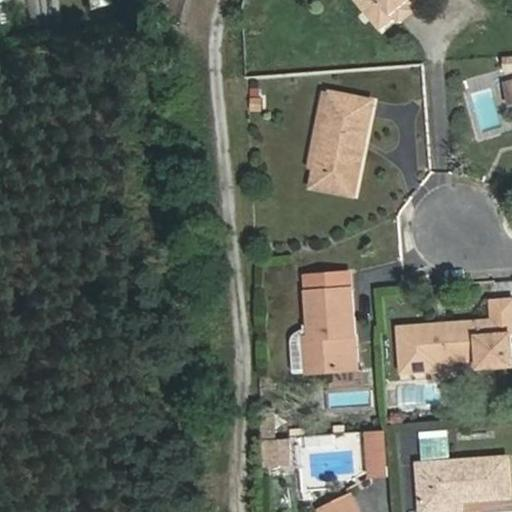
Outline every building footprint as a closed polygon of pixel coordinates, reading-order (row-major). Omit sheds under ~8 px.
[(420,0),(354,0),(382,32),(397,19),(395,16),(408,5),(411,8),(420,0)] [(411,8),(408,5),(395,16),(397,19),(401,24),(415,12),(411,8)] [(343,97),(340,112),(330,110),(315,188),(355,196),(374,103),(343,97)] [(352,275),(309,278),(313,326),(314,338),(308,339),(311,372),(311,373),(359,370),(352,275)] [(496,322),(402,330),(406,372),(441,369),(441,363),(483,360),(483,367),(511,364),(511,301),(495,302),(496,322)] [(297,374),(311,372),(308,339),(314,338),(313,326),(301,327),(302,332),(296,335),(294,343),(297,374)] [(276,409),(264,409),(265,440),(277,439),(276,409)] [(423,456),(452,456),(451,430),(423,430),(423,456)] [(292,448),(274,449),(276,466),(293,465),(292,448)] [(372,476),(390,475),(388,448),(370,449),(372,476)] [(511,493),(509,460),(422,467),(425,511),(441,511),(463,510),(463,500),(511,496),(511,493)] [(359,511),(353,498),(323,511),(359,511)]
